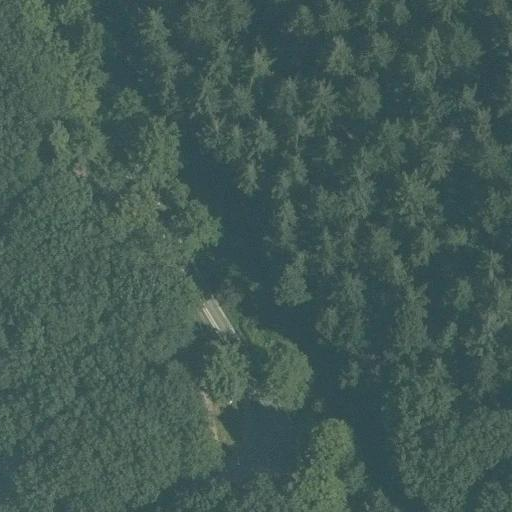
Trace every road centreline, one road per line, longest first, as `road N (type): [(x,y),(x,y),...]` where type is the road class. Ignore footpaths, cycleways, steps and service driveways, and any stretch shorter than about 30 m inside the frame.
road 1 (secondary): [(292,440),(131,203),(39,0)]
road 2 (unclassified): [(162,511),(292,440)]
